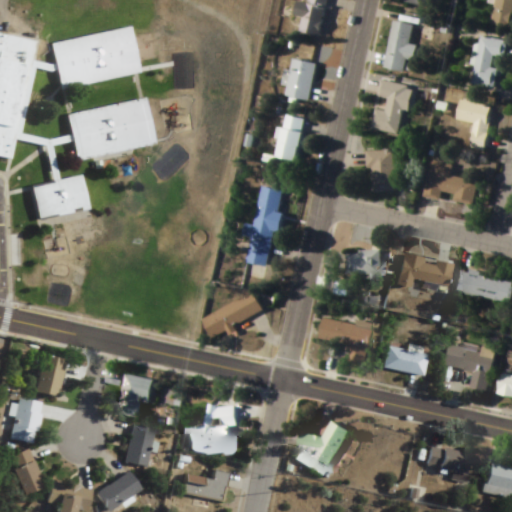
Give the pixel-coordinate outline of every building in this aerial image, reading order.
[(321,36),(326,0),(309,0),(308,4),(296,1),(293,17),(304,19),(301,32),(321,36)] [(511,27),(511,0),(494,0),(490,25),(511,30),(511,27)] [(384,68),(403,72),(406,58),(413,59),(416,46),(408,44),(412,25),(393,21),(384,68)] [(0,33),(27,40),(22,58),(42,62),(47,59),(42,40),(119,24),(130,71),(54,86),(47,67),(42,69),(25,66),(11,130),(39,135),(63,132),(59,111),(136,96),(145,141),(68,157),(64,138),(44,143),(52,177),(72,172),(80,207),(30,216),(22,184),(45,180),(36,143),(5,135),(0,156),(0,33)] [(507,41),(478,35),(468,85),(495,90),(499,70),(491,68),(493,56),(503,58),(507,41)] [(316,64),(293,59),(286,97),(310,101),(316,64)] [(410,86),(381,81),(378,98),(385,100),(383,110),(375,109),(371,130),(401,136),(410,86)] [(470,149),(485,151),(493,106),(459,100),(455,121),(474,124),(470,149)] [(305,119),(284,115),(275,158),(295,162),(305,119)] [(395,193),(395,151),(368,151),(369,194),(395,193)] [(451,177),(453,165),(432,161),(424,198),(440,201),(441,197),(474,204),(479,182),(451,177)] [(283,191),(262,187),(255,227),(246,225),(244,236),(252,238),(247,265),(270,269),(283,191)] [(380,252),(346,252),(346,278),(380,278),(380,252)] [(448,265),(430,261),(430,264),(420,262),(420,259),(399,255),(393,287),(407,290),(409,281),(443,288),(448,265)] [(508,304),(511,287),(511,282),(456,271),(452,292),(508,304)] [(213,340),(264,312),(253,294),(203,321),(213,340)] [(366,365),(373,327),(323,318),(318,341),(352,347),(349,362),(366,365)] [(487,394),(495,354),(442,344),(438,367),(474,373),(470,391),(487,394)] [(418,377),(423,356),(384,347),(379,368),(418,377)] [(62,362),(37,356),(28,393),(53,399),(62,362)] [(511,376),(500,375),(496,395),(511,397),(511,376)] [(118,415),(139,420),(142,403),(149,404),(154,381),(126,376),(118,415)] [(38,404),(15,400),(7,441),(30,445),(38,404)] [(236,428),(236,407),(206,408),(206,429),(186,429),(186,455),(229,455),(229,428),(236,428)] [(324,477),(349,433),(332,423),(321,442),(305,433),(291,458),(324,477)] [(122,465),(144,468),(149,430),(127,427),(122,465)] [(460,484),(466,456),(426,448),(423,468),(443,472),(442,480),(460,484)] [(38,488),(22,451),(2,460),(18,497),(38,488)] [(511,497),(511,469),(486,464),(480,491),(511,497)] [(225,474),(210,471),(208,481),(183,475),(179,494),(218,503),(225,474)] [(93,493),(103,511),(104,511),(137,494),(126,474),(93,493)] [(81,511),(87,491),(49,482),(44,504),(52,506),(50,511),(81,511)]
